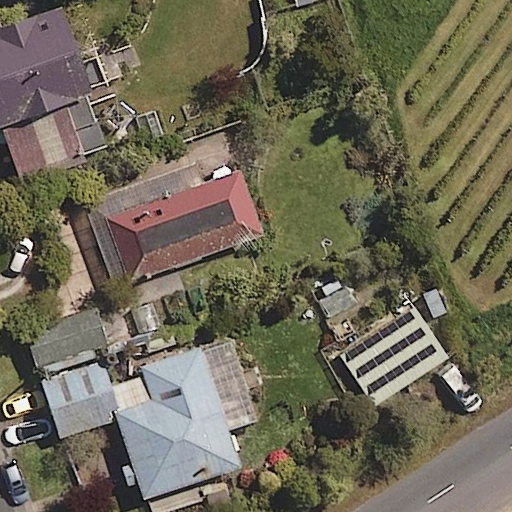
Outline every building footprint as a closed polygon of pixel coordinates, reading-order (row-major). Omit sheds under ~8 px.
[(67,66),(45,6),(0,22),(0,120),(99,84),(89,57),(67,66)] [(75,159),(61,116),(0,136),(0,141),(13,180),(75,159)] [(195,180),(188,162),(79,202),(110,286),(254,233),(230,167),(195,180)] [(101,345),(87,307),(19,331),(33,369),(101,345)] [(100,377),(94,360),(33,382),(53,438),(109,418),(136,498),(233,465),(221,428),(249,418),(222,336),(100,377)] [(381,368),(355,389),(381,422),(407,401),(381,368)]
